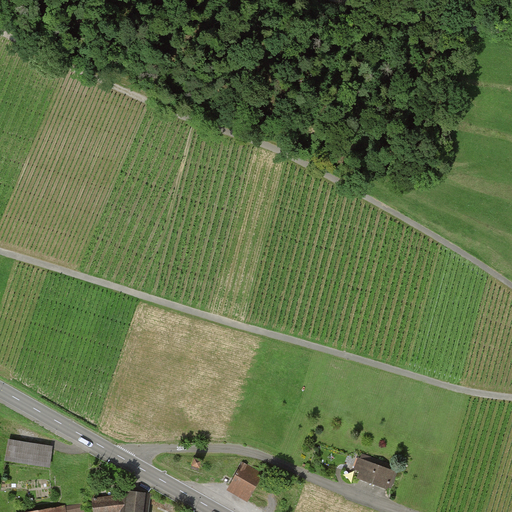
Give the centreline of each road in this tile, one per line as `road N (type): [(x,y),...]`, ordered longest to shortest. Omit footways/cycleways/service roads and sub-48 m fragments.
road 1 (track): [(0,34),(306,165),(511,286)]
road 2 (track): [(0,254),(421,380),(511,399)]
road 3 (residential): [(408,511),(228,447),(150,449),(130,462)]
road 4 (track): [(511,31),(335,0)]
road 5 (primary): [(0,389),(130,462)]
